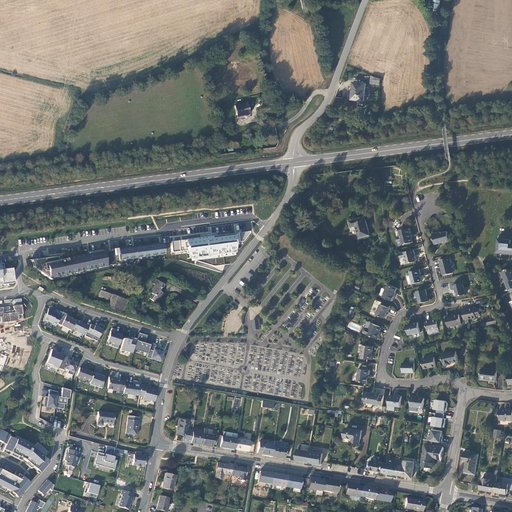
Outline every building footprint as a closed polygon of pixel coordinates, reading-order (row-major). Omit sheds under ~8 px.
[(312,14),(308,0),(301,0),(300,0),(304,16),(312,14)] [(438,16),(441,1),(437,0),(434,0),(432,11),(434,12),(433,14),(438,16)] [(381,79),(372,76),(371,83),(380,84),(381,79)] [(353,99),(364,100),(366,87),(366,83),(354,82),(353,90),(354,90),(353,99)] [(267,95),(260,96),(263,105),(269,104),(267,95)] [(249,113),(246,102),(234,105),(237,116),(249,113)] [(359,238),(370,235),(367,226),(365,217),(349,221),(351,227),(355,226),(359,238)] [(409,228),(399,230),(400,236),(397,237),(396,238),(396,241),(398,242),(399,245),(413,242),(412,236),(411,236),(409,228)] [(440,231),(433,233),(435,244),(442,242),(443,241),(445,240),(445,242),(450,241),(447,231),(440,232),(440,231)] [(249,232),(170,241),(172,255),(189,252),(190,259),(235,253),(234,243),(244,241),(250,234),(249,232)] [(511,237),(499,236),(498,253),(511,254),(511,252),(511,237)] [(118,255),(115,255),(115,257),(113,257),(113,251),(109,251),(111,265),(116,264),(116,261),(125,260),(125,263),(127,263),(127,259),(132,259),(133,262),(135,262),(134,259),(140,258),(140,261),(142,261),(142,258),(147,257),(147,260),(150,259),(149,257),(155,256),(155,258),(157,258),(157,256),(162,255),(162,257),(165,256),(163,244),(116,250),(116,253),(118,253),(118,255)] [(414,249),(399,253),(400,257),(405,256),(407,263),(416,261),(414,254),(415,254),(414,249)] [(106,250),(79,256),(82,271),(91,269),(91,271),(94,271),(93,269),(107,266),(105,258),(107,258),(106,250)] [(82,271),(79,256),(61,260),(59,260),(58,256),(30,260),(32,260),(34,269),(51,280),(53,279),(52,277),(55,277),(57,276),(57,278),(60,278),(59,276),(66,275),(66,277),(69,276),(68,274),(75,273),(75,275),(76,274),(76,272),(80,272),(80,274),(83,273),(82,271)] [(453,272),(449,257),(439,259),(443,274),(453,272)] [(0,284),(14,283),(12,268),(4,269),(3,263),(0,263),(0,284)] [(421,281),(420,276),(420,274),(421,274),(419,269),(410,272),(413,283),(421,281)] [(505,282),(508,290),(509,290),(511,288),(511,270),(508,272),(507,269),(500,272),(502,276),(504,277),(506,281),(505,282)] [(149,298),(156,303),(163,293),(159,290),(160,289),(161,290),(164,285),(155,279),(152,283),(154,285),(149,291),(152,294),(149,298)] [(466,294),(463,282),(454,284),(454,285),(452,285),(453,290),(455,289),(457,296),(466,294)] [(392,301),(397,288),(388,284),(383,297),(392,301)] [(429,301),(426,289),(417,291),(419,303),(429,301)] [(127,300),(101,290),(99,296),(110,301),(108,307),(122,313),(127,300)] [(0,322),(24,321),(23,304),(22,304),(22,298),(4,300),(4,305),(0,305),(0,322)] [(381,305),(377,315),(385,319),(388,312),(388,313),(390,309),(381,305)] [(463,309),(465,320),(466,320),(469,319),(477,318),(477,317),(481,316),(480,307),(475,309),(475,308),(470,309),(467,310),(467,309),(463,309)] [(52,324),(56,326),(57,323),(63,312),(56,309),(55,311),(55,313),(53,312),(53,311),(48,309),(46,314),(45,313),(43,320),(47,322),(48,321),(52,323),(52,324)] [(76,320),(76,319),(72,317),(71,319),(66,316),(67,314),(63,312),(57,323),(71,330),(72,329),(76,320)] [(462,325),(460,314),(451,316),(451,315),(447,316),(448,327),(462,325)] [(430,335),(440,333),(439,328),(438,325),(443,324),(442,318),(437,319),(437,318),(433,319),(433,320),(426,322),(428,334),(430,335)] [(82,333),(85,334),(89,327),(86,325),(86,324),(83,322),(82,323),(76,320),(72,329),(82,334),(82,333)] [(348,329),(360,331),(361,325),(350,322),(348,329)] [(420,332),(418,322),(407,325),(409,335),(420,332)] [(364,332),(376,337),(379,331),(380,331),(382,327),(372,323),(370,328),(367,326),(365,327),(363,331),(364,332)] [(85,334),(85,336),(91,339),(92,339),(97,341),(104,327),(99,324),(98,327),(94,326),(90,324),(89,327),(85,334)] [(118,349),(122,334),(118,333),(118,334),(115,333),(116,329),(112,328),(110,331),(107,341),(114,343),(113,347),(118,349)] [(136,339),(133,349),(148,354),(149,350),(150,345),(143,343),(145,335),(138,333),(136,339)] [(120,349),(132,353),(133,349),(136,339),(131,337),(131,339),(130,341),(126,339),(124,339),(120,349)] [(361,358),(371,360),(372,352),(373,353),(374,347),(363,345),(361,358)] [(160,347),(155,346),(154,346),(153,351),(149,350),(148,354),(146,357),(160,362),(163,352),(159,351),(160,347)] [(45,365),(57,369),(58,368),(62,355),(63,354),(58,352),(58,353),(55,352),(56,351),(51,349),(45,365)] [(456,351),(442,354),(444,364),(445,364),(445,365),(451,364),(451,362),(453,362),(458,362),(456,351)] [(68,357),(62,355),(58,368),(64,370),(64,369),(68,370),(67,373),(73,375),(78,360),(73,358),(72,361),(67,359),(68,357)] [(434,357),(422,360),(424,369),(436,366),(434,357)] [(415,363),(403,363),(403,372),(415,372),(415,363)] [(93,373),(79,368),(76,376),(80,378),(90,381),(93,373)] [(496,381),(497,370),(482,368),(481,379),(490,380),(496,381)] [(370,370),(359,369),(357,381),(367,383),(369,375),(370,375),(370,370)] [(90,381),(89,384),(102,388),(104,382),(103,382),(105,376),(101,375),(100,376),(98,375),(98,374),(94,372),(93,373),(90,381)] [(114,378),(109,377),(107,389),(113,390),(119,391),(119,390),(123,391),(124,383),(125,381),(121,380),(120,379),(114,378)] [(129,383),(124,383),(123,391),(123,394),(139,396),(141,385),(141,382),(135,381),(135,382),(133,382),(132,385),(129,384),(129,383)] [(146,386),(141,385),(139,396),(143,397),(142,400),(149,402),(149,400),(154,402),(157,389),(151,388),(146,387),(146,386)] [(69,399),(70,390),(62,388),(61,395),(57,395),(55,408),(64,409),(64,404),(66,404),(67,398),(69,399)] [(43,407),(55,408),(57,395),(57,392),(49,390),(48,397),(45,397),(43,407)] [(379,405),(381,394),(371,393),(371,392),(366,392),(366,393),(365,392),(364,403),(379,405)] [(397,397),(390,395),(388,409),(395,411),(396,406),(401,407),(402,396),(397,396),(397,397)] [(417,397),(412,396),(410,410),(419,412),(419,407),(423,408),(425,399),(417,397)] [(431,416),(430,426),(443,428),(446,401),(433,399),(432,409),(436,410),(435,417),(431,416)] [(272,409),(273,402),(262,400),(261,407),(272,409)] [(511,420),(511,409),(500,409),(500,420),(511,420)] [(102,422),(112,424),(114,414),(98,412),(96,422),(97,422),(97,425),(102,425),(102,422)] [(136,435),(138,418),(128,416),(125,434),(136,435)] [(190,443),(192,432),(187,431),(189,421),(179,419),(176,434),(184,436),(183,442),(190,443)] [(209,429),(204,428),(203,434),(201,445),(212,447),(214,436),(208,435),(209,429)] [(362,431),(346,428),(345,435),(344,435),(343,441),(352,443),(353,441),(360,443),(362,431)] [(430,429),(429,436),(427,436),(427,441),(440,442),(441,431),(430,429)] [(201,445),(203,434),(192,432),(190,443),(201,445)] [(237,434),(226,432),(225,437),(221,436),(219,447),(234,449),(236,439),(237,435),(237,434)] [(10,436),(4,449),(25,460),(37,471),(38,469),(40,471),(49,462),(44,458),(48,453),(37,443),(33,448),(10,436)] [(236,439),(234,449),(247,451),(249,441),(238,439),(236,439)] [(273,444),(272,456),(284,458),(287,444),(274,441),(273,444)] [(257,453),(272,456),(273,444),(258,442),(257,453)] [(444,448),(426,445),(422,465),(433,467),(435,458),(442,459),(444,448)] [(114,448),(106,446),(104,454),(106,455),(106,458),(96,455),(94,464),(114,470),(116,461),(113,460),(114,457),(112,456),(114,448)] [(75,465),(79,452),(68,449),(66,454),(65,454),(63,461),(66,461),(65,465),(68,466),(67,470),(72,471),(74,465),(75,465)] [(308,462),(310,451),(298,449),(296,460),(308,462)] [(140,456),(140,454),(135,453),(134,455),(133,454),(133,453),(126,451),(126,452),(126,454),(133,456),(132,465),(144,467),(145,456),(140,456)] [(321,464),(323,453),(310,451),(308,462),(321,464)] [(479,454),(464,451),(462,460),(466,461),(464,472),(475,474),(479,454)] [(383,473),(384,462),(380,461),(380,460),(372,459),(372,460),(371,460),(369,470),(383,473)] [(403,466),(399,465),(397,475),(412,478),(415,462),(404,460),(403,466)] [(399,465),(384,462),(383,473),(397,475),(399,465)] [(230,475),(232,464),(228,464),(216,463),(214,477),(222,479),(223,474),(230,475)] [(236,465),(232,464),(230,475),(238,477),(238,480),(244,481),(246,468),(236,466),(236,465)] [(20,494),(30,483),(23,477),(20,480),(0,469),(0,485),(10,491),(15,495),(17,493),(20,494)] [(271,483),(272,473),(259,471),(258,481),(269,483),(271,483)] [(171,490),(175,476),(165,473),(161,488),(171,490)] [(285,487),(286,486),(287,476),(272,473),(271,483),(270,484),(285,487)] [(300,488),(302,478),(287,476),(286,486),(300,488)] [(324,481),(324,480),(313,478),(313,479),(309,479),(308,488),(323,491),(323,490),(324,481)] [(480,489),(495,492),(497,481),(497,479),(492,478),(491,480),(482,478),(480,489)] [(43,496),(49,488),(52,491),(54,485),(51,484),(47,480),(37,491),(43,496)] [(331,482),(324,481),(323,490),(337,493),(339,482),(331,481),(331,482)] [(497,481),(495,492),(507,494),(509,483),(497,481)] [(95,498),(98,486),(87,483),(86,488),(87,489),(86,493),(90,494),(89,496),(95,498)] [(360,496),(361,487),(347,484),(345,494),(359,497),(360,496)] [(376,489),(361,487),(360,496),(375,499),(376,489)] [(391,490),(376,488),(376,489),(375,499),(374,499),(389,502),(391,490)] [(131,498),(132,493),(122,490),(120,494),(122,494),(118,506),(127,509),(129,505),(130,502),(131,503),(133,498),(131,498)] [(165,511),(169,511),(171,511),(173,504),(171,503),(171,505),(167,504),(168,498),(159,496),(156,510),(165,511)] [(424,502),(406,498),(405,508),(422,511),(424,502)] [(41,508),(45,503),(38,500),(36,504),(31,501),(24,511),(33,511),(36,506),(41,508)] [(69,507),(67,511),(81,511),(76,509),(77,505),(71,503),(70,507),(69,507)]
